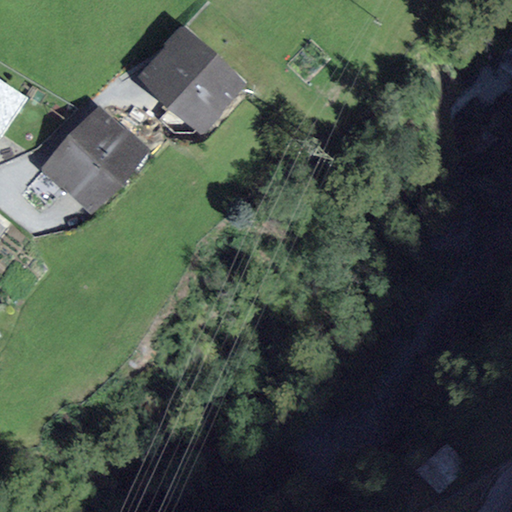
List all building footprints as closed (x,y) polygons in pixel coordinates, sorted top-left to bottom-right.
[(235,86),(182,34),(139,78),(193,129),(235,86)] [(0,122),(15,99),(0,89),(0,122)] [(141,150),(95,111),(42,173),(88,212),(141,150)] [(20,253),(0,272),(19,291),(39,273),(20,253)] [(416,473),(440,498),(462,477),(438,452),(416,473)]
